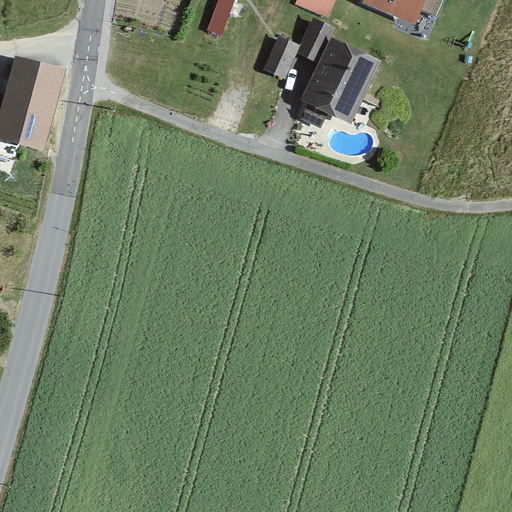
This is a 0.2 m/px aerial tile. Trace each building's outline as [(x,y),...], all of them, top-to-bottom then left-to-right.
[(217,0),(211,30),(227,33),(234,0),(217,0)] [(332,15),(337,0),(298,0),(298,1),(332,15)] [(422,0),(371,0),(371,1),(414,20),(422,0)] [(319,58),(333,23),(314,15),(300,51),(319,58)] [(280,33),(267,66),(293,76),(305,43),(280,33)] [(388,60),(339,38),(312,100),(360,121),(388,60)] [(71,68),(25,56),(4,134),(50,146),(71,68)]
